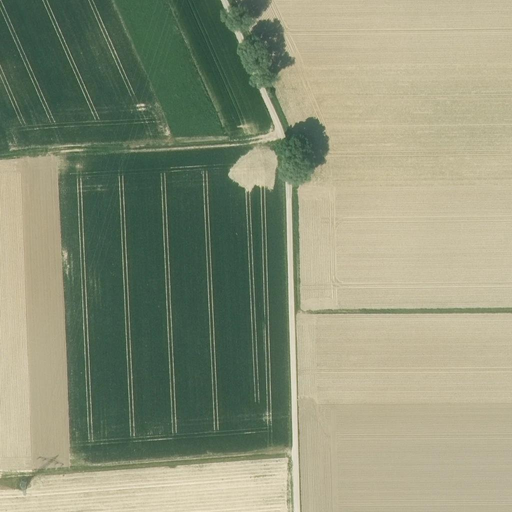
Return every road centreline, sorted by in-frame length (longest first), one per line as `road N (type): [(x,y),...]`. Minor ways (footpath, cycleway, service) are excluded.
road 1 (track): [(224,0),(287,146),(296,511)]
road 2 (track): [(0,475),(294,455)]
road 3 (track): [(0,157),(281,136)]
